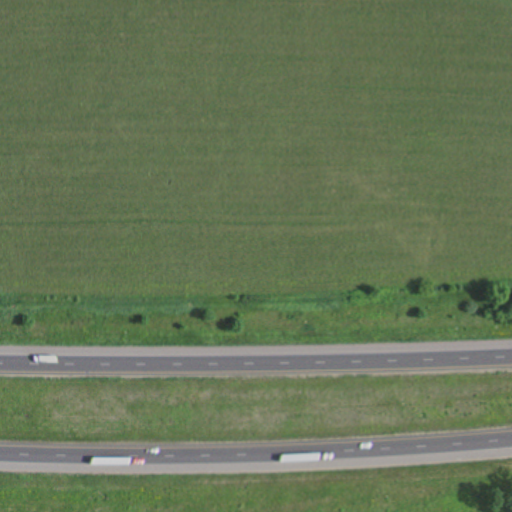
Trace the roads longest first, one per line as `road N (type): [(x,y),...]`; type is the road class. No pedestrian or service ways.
road 1 (motorway): [(0,454),(275,454),(511,439)]
road 2 (motorway): [(511,357),(0,363)]
